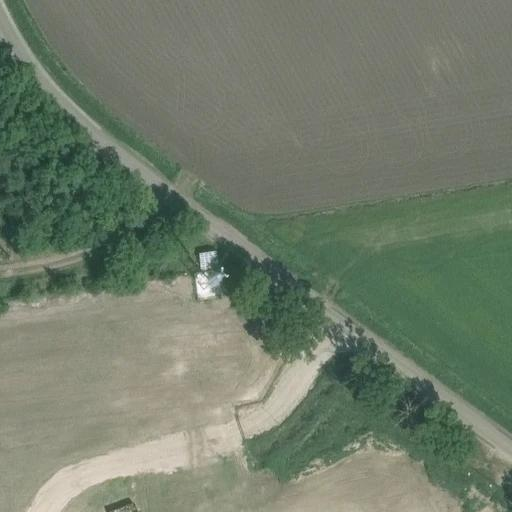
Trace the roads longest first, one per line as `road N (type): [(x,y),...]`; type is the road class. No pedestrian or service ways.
road 1 (unclassified): [(511,450),(71,120),(0,15)]
road 2 (track): [(179,203),(99,251),(0,278)]
